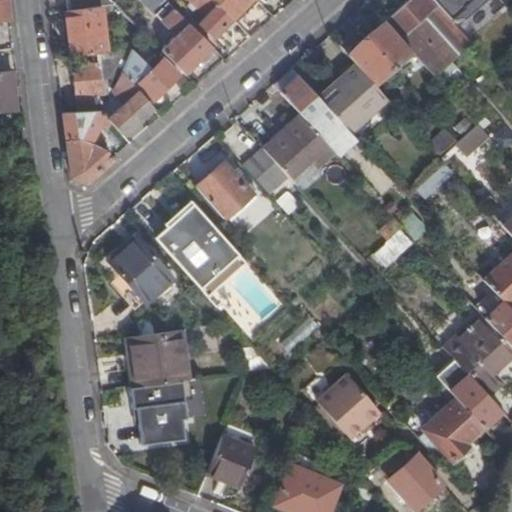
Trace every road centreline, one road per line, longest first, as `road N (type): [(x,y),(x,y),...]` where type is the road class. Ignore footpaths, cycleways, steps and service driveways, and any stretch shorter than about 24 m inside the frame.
road 1 (residential): [(53,217),(87,210),(332,0)]
road 2 (residential): [(91,495),(53,217)]
road 3 (residential): [(53,217),(23,0)]
